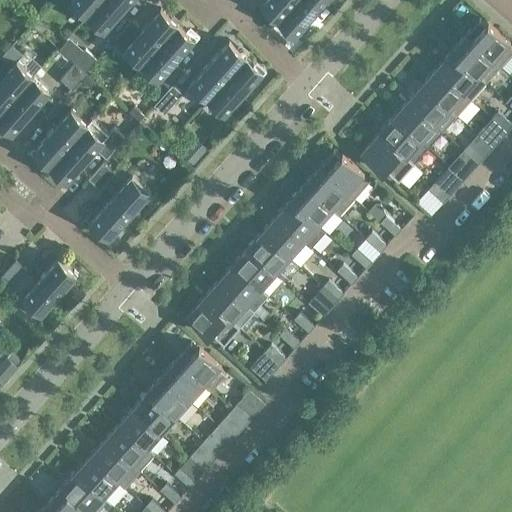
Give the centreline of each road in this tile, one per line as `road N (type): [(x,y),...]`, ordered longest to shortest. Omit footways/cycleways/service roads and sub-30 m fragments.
road 1 (residential): [(187,511),(275,414),(279,382),(406,243),(438,227),(511,147)]
road 2 (residential): [(129,285),(307,86)]
road 3 (residential): [(0,429),(129,285)]
